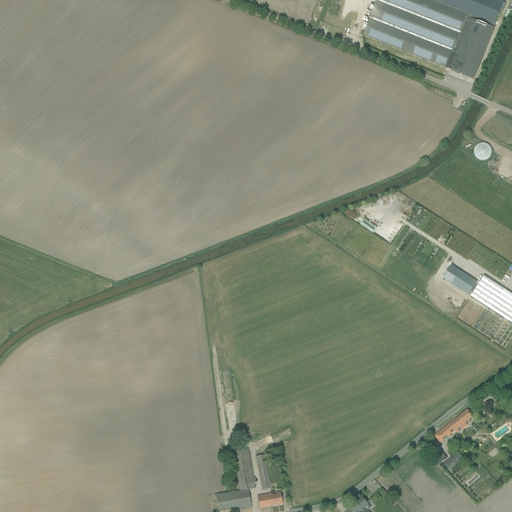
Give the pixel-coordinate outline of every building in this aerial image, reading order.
[(450,71),(471,19),(427,0),(376,0),(375,5),(371,4),(368,11),(372,13),(368,24),(364,22),(361,30),(365,31),(363,36),(381,43),(380,44),(385,46),(385,45),(401,51),(400,52),(405,54),(405,53),(421,59),(420,60),(425,62),(425,61),(445,68),(450,71)] [(473,80),(493,28),(471,19),(450,71),(473,80)] [(472,147),(477,162),(491,157),(485,142),(472,147)] [(367,229),(372,233),(384,215),(379,211),(367,229)] [(451,266),(443,279),(468,295),(476,283),(451,266)] [(511,294),(484,276),(470,297),(511,324),(511,294)] [(465,423),(467,422),(473,417),(467,410),(434,436),(440,443),(455,431),(458,434),(468,427),(465,423)] [(216,495),(219,510),(238,507),(239,511),(251,509),(248,490),(255,488),(248,449),(233,452),(239,491),(216,495)] [(442,464),(448,470),(463,459),(458,453),(442,464)] [(256,457),(262,490),(271,488),(270,482),(269,482),(265,456),(256,457)] [(257,497),(259,509),(282,505),(280,493),(275,494),(276,497),(272,498),(272,494),(257,497)] [(366,511),(370,508),(368,505),(368,504),(362,498),(349,509),(350,510),(346,511),(366,511)]
